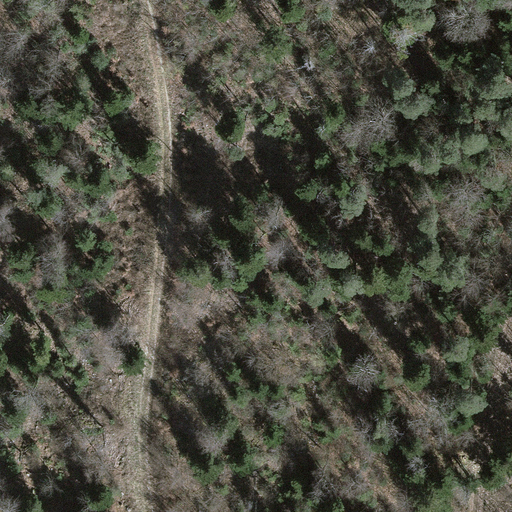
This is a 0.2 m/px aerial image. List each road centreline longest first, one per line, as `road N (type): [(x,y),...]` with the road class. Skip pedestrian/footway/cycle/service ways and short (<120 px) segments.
road 1 (track): [(140,511),(140,371),(162,105),(139,0)]
road 2 (track): [(511,262),(486,361),(475,511)]
